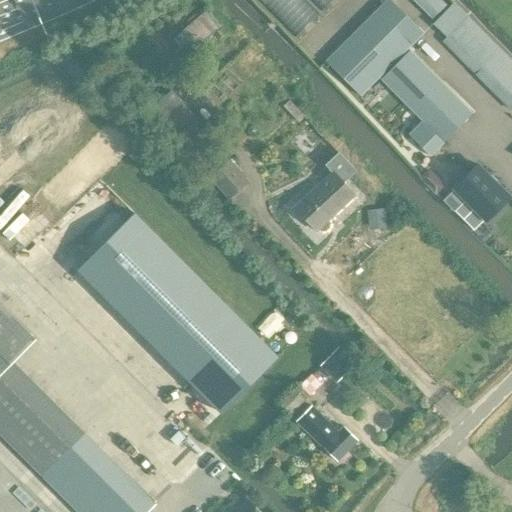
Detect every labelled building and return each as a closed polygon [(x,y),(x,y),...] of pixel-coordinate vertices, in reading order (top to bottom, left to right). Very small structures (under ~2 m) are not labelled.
[(440,0),(412,0),(432,18),(445,4),(440,0)] [(387,1),(325,63),(359,97),(396,60),(399,62),(382,78),(425,121),(422,124),(410,135),(430,155),(471,115),(408,52),(403,58),(401,56),(421,35),(387,1)] [(441,42),(492,94),(510,113),(511,111),(511,64),(452,4),(432,25),(446,37),(441,42)] [(181,33),(174,38),(188,55),(218,29),(203,12),(181,33)] [(187,152),(203,137),(194,127),(199,122),(170,91),(149,110),(187,152)] [(298,122),(304,117),(289,101),(283,106),(298,122)] [(333,174),(296,208),(316,231),(318,229),(321,231),(326,231),(329,228),(330,224),(328,220),(354,196),(342,183),(354,172),(338,154),(326,166),(333,174)] [(228,159),(208,175),(227,198),(247,181),(228,159)] [(478,165),(443,201),(454,212),(455,211),(474,230),(483,221),(484,222),(509,197),(478,165)] [(428,168),(420,177),(436,194),(445,185),(428,168)] [(385,209),(367,211),(369,229),(386,228),(385,209)] [(134,213),(78,270),(221,413),(278,357),(134,213)] [(0,433),(42,476),(85,433),(14,362),(36,339),(0,302),(0,433)] [(339,346),(320,365),(336,382),(355,363),(339,346)] [(296,417),(290,411),(278,423),(311,456),(317,449),(330,462),(351,441),(312,402),(296,417)] [(85,433),(42,476),(78,511),(147,511),(155,504),(85,433)] [(188,470),(187,471),(201,486),(223,465),(209,450),(205,454),(188,470)] [(260,511),(248,500),(236,511),(260,511)]
